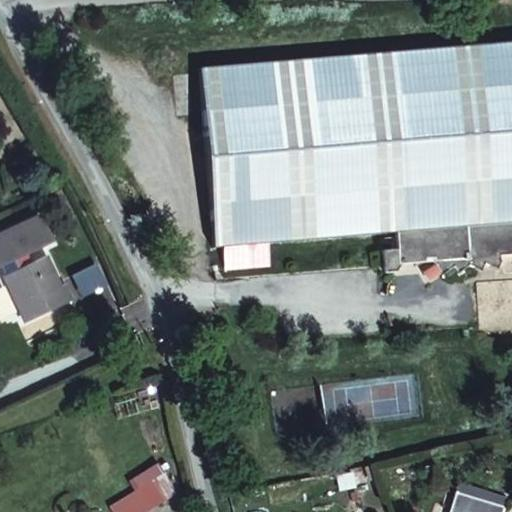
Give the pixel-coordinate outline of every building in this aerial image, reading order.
[(405,271),(411,258),(440,255),(453,266),(464,253),(471,259),(478,252),(490,261),(497,254),(504,259),(511,249),(511,244),(511,35),(203,68),(221,246),(407,227),(410,245),(391,247),(395,272),(405,271)] [(0,163),(11,159),(4,142),(0,142),(0,163)] [(30,315),(73,296),(54,253),(39,260),(35,250),(60,239),(49,214),(0,234),(0,265),(8,262),(30,315)] [(443,278),(453,266),(440,255),(430,267),(443,278)] [(122,500),(180,486),(175,464),(116,480),(122,500)] [(490,511),(500,511),(504,499),(456,485),(448,511),(483,511),(484,510),(490,511)]
